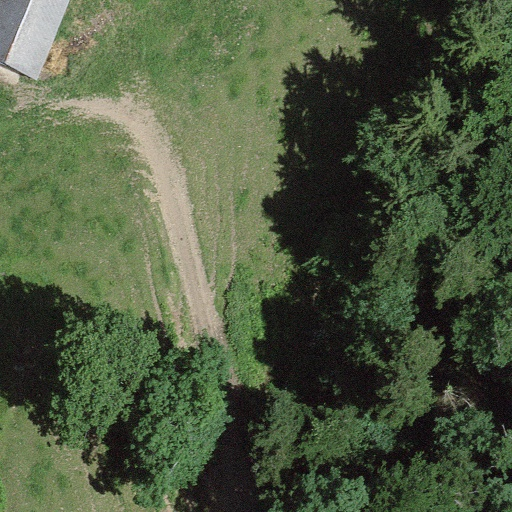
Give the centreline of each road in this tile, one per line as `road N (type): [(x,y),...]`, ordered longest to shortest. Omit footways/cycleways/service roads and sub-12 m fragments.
road 1 (track): [(168,173),(255,511)]
road 2 (track): [(60,97),(104,107),(140,130),(168,173)]
